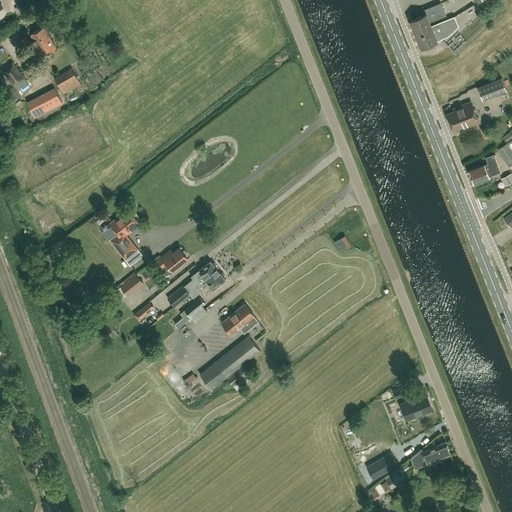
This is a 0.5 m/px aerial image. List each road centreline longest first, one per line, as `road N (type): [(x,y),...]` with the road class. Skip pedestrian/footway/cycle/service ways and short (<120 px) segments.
road 1 (unclassified): [(487,511),(284,0)]
road 2 (secondary): [(465,215),(380,0)]
road 3 (unclassified): [(55,511),(0,364)]
road 4 (secondary): [(511,331),(465,215)]
